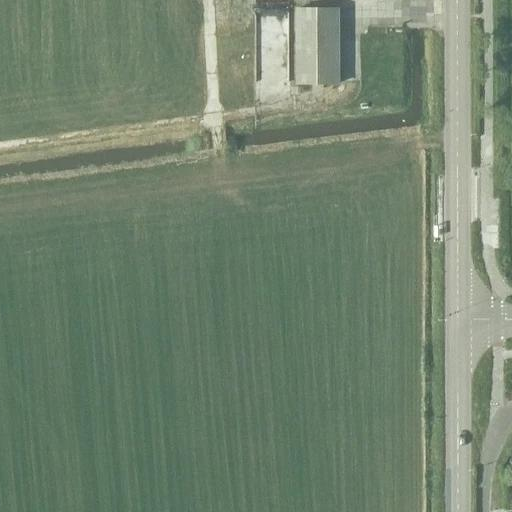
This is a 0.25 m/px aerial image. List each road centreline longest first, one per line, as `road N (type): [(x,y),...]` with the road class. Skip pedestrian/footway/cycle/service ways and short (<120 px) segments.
road 1 (tertiary): [(456,321),(455,0)]
road 2 (tertiary): [(456,511),(456,321)]
